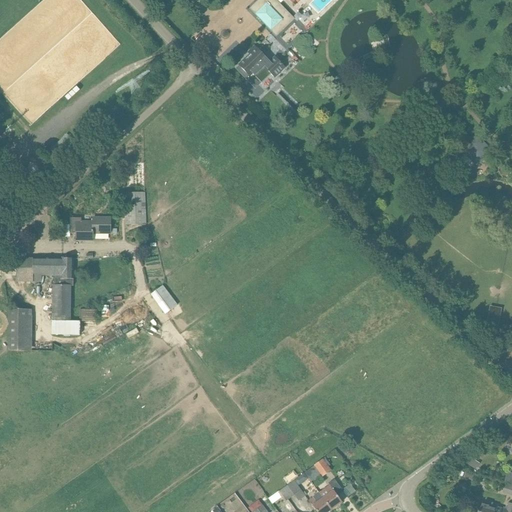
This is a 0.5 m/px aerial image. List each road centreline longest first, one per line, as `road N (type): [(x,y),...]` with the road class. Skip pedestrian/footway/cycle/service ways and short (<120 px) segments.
road 1 (unclassified): [(503,370),(193,67)]
road 2 (unclassified): [(0,242),(193,67)]
road 3 (unclassified): [(406,500),(419,476),(511,409)]
